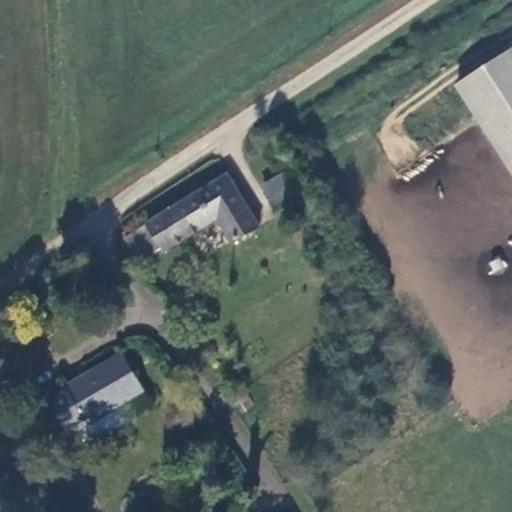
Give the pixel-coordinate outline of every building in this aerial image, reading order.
[(511,50),(457,85),(511,170),(511,50)] [(261,186),(276,209),(298,195),(283,171),(261,186)] [(217,221),(229,239),(234,246),(262,227),(227,175),(150,228),(163,247),(168,254),(217,221)] [(142,262),(163,247),(150,228),(128,242),(142,262)] [(142,395),(121,359),(65,390),(68,394),(50,404),(68,437),(76,432),(115,411),(142,395)] [(123,426),(115,411),(76,432),(85,447),(123,426)]
